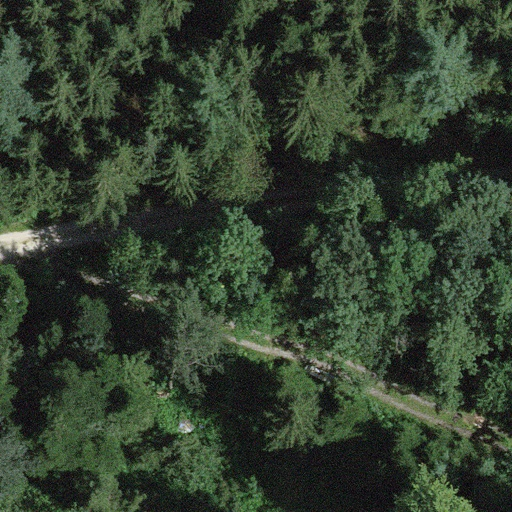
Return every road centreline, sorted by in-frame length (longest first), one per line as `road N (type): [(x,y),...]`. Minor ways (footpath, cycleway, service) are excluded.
road 1 (track): [(0,250),(511,450)]
road 2 (track): [(511,174),(0,243)]
